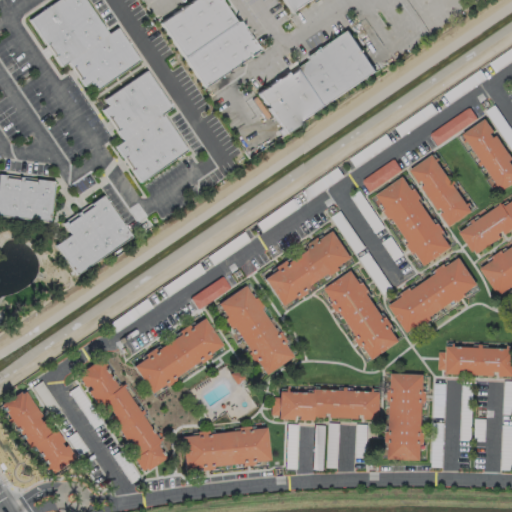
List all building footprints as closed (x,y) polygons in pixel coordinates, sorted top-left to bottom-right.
[(60,0),(29,21),(59,66),(68,60),(85,86),(90,83),(96,92),(138,63),(116,29),(108,34),(85,0),(60,0)] [(161,25),(197,0),(222,0),(258,53),(204,89),(161,25)] [(282,0),(316,0),(293,16),(282,0)] [(350,31),(378,73),(287,135),(259,93),(350,31)] [(147,73),(172,109),(162,116),(187,152),(140,184),(115,148),(125,141),(100,105),(147,73)] [(437,143),(477,118),(470,108),(431,133),(437,143)] [(463,132),(501,189),(511,181),(511,156),(485,117),(463,132)] [(410,168),(432,153),(471,210),(449,225),(410,168)] [(395,159),(402,170),(370,190),(363,179),(395,159)] [(0,175),(51,182),(46,222),(0,216),(0,175)] [(376,193),(423,263),(450,245),(403,175),(376,193)] [(100,195),(128,237),(72,275),(51,245),(67,234),(59,223),(62,221),(64,223),(89,206),(88,204),(100,195)] [(511,195),(459,231),(475,255),(511,230),(511,195)] [(263,278),(282,305),(352,256),(334,229),(263,278)] [(511,245),(481,267),(500,294),(511,285),(511,245)] [(389,304),(406,330),(476,282),(458,256),(389,304)] [(326,287),(372,356),(398,338),(351,269),(326,287)] [(229,286),(222,276),(189,298),(196,309),(229,286)] [(217,302),(262,373),(290,356),(244,284),(217,302)] [(132,365),(150,393),(221,345),(203,318),(132,365)] [(446,345),(511,347),(511,374),(445,372),(446,345)] [(78,377),(141,472),(167,455),(104,360),(78,377)] [(231,374),(237,383),(244,378),(237,370),(231,374)] [(392,372),(389,458),(420,460),(423,373),(392,372)] [(48,414),(57,409),(42,380),(32,385),(48,414)] [(432,417),(443,417),(444,384),(433,383),(432,417)] [(1,405),(25,388),(73,457),(49,474),(1,405)] [(273,388),(379,392),(378,417),(273,414),(273,388)] [(181,438),(266,428),(270,460),(185,470),(181,438)]
